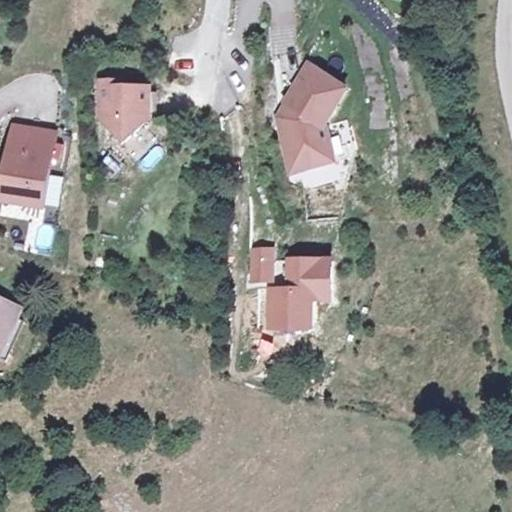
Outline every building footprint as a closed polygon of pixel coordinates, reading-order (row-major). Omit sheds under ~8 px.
[(357,83),(318,59),(296,96),(291,106),(306,163),(344,153),(334,120),(357,83)] [(130,76),(111,75),(110,111),(134,136),(159,112),(160,83),(130,82),(130,76)] [(291,106),(287,112),(301,164),(306,163),(291,106)] [(48,131),(4,123),(0,142),(0,197),(35,203),(48,131)] [(63,133),(48,131),(35,203),(50,206),(63,133)] [(240,283),(266,283),(266,247),(240,247),(240,283)] [(301,284),(282,284),(282,322),(324,322),(324,294),(343,294),(343,254),(301,254),(301,284)]
